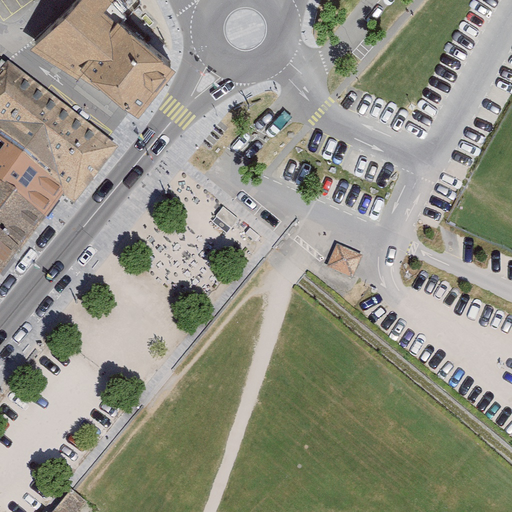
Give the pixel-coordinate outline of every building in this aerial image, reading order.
[(169,63),(107,0),(73,0),(30,46),(132,111),(169,63)] [(70,209),(114,153),(6,69),(0,76),(0,150),(60,200),(70,209)] [(0,186),(42,221),(60,200),(0,150),(0,186)] [(0,244),(14,257),(42,221),(0,186),(0,244)] [(0,272),(14,257),(0,244),(0,272)] [(363,257),(339,246),(329,268),(353,279),(363,257)]
